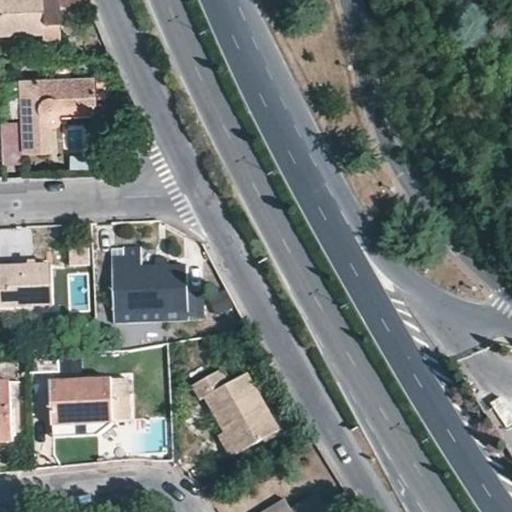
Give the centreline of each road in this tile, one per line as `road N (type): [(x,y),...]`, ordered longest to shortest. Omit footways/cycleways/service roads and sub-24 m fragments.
road 1 (primary): [(165,0),(237,155),(446,511)]
road 2 (primary): [(499,511),(345,255),(218,4)]
road 3 (primary): [(511,317),(462,310),(391,269),(218,4)]
road 4 (residential): [(193,176),(382,511)]
road 5 (residential): [(346,0),(383,140),(457,246),(511,296)]
road 6 (residential): [(193,511),(166,486),(140,478),(0,494)]
road 7 (residential): [(0,201),(156,193),(193,176)]
road 8 (residential): [(110,0),(193,176)]
